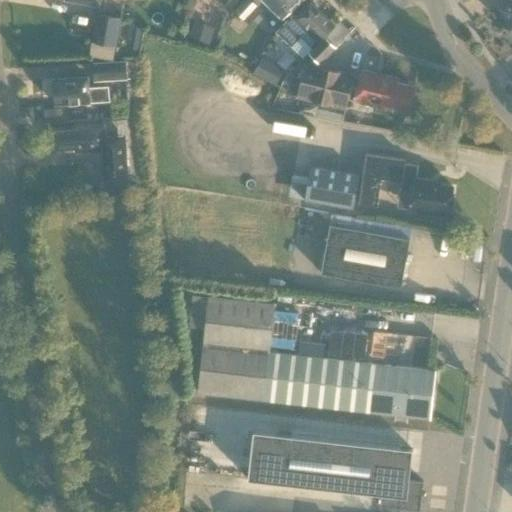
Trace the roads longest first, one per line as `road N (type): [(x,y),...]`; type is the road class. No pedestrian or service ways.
road 1 (residential): [(47,511),(0,112)]
road 2 (unclassified): [(475,511),(511,262)]
road 3 (unclassified): [(511,112),(451,45),(435,0)]
